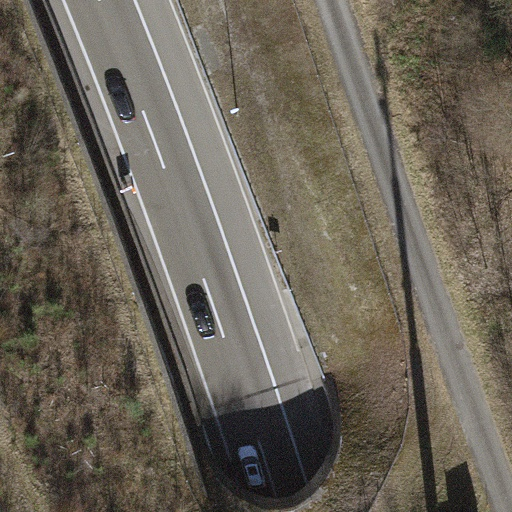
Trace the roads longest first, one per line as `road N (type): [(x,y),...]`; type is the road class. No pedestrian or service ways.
road 1 (motorway): [(284,511),(99,0)]
road 2 (track): [(339,0),(511,498)]
road 3 (motorway): [(0,281),(69,511)]
